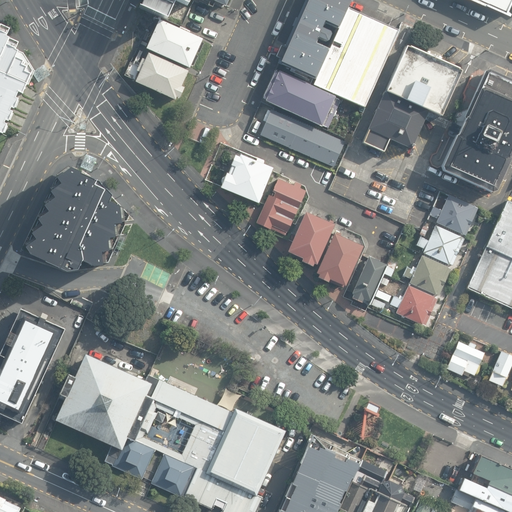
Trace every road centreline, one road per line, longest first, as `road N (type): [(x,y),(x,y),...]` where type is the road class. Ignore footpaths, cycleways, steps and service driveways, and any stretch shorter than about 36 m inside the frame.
road 1 (trunk): [(511,438),(365,361),(149,167)]
road 2 (trunk): [(149,167),(80,142),(27,166)]
road 3 (secondary): [(115,511),(0,460)]
road 4 (trunk): [(149,167),(72,74)]
